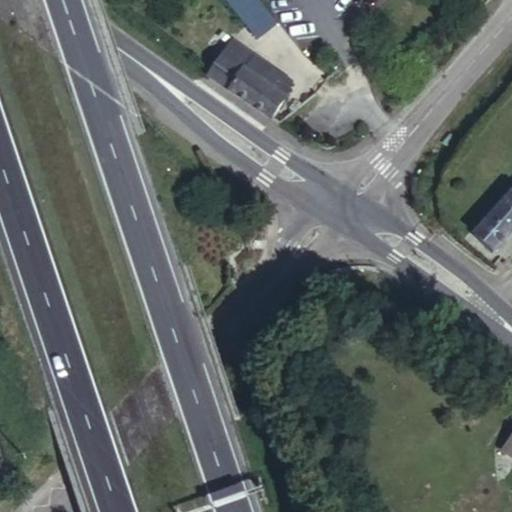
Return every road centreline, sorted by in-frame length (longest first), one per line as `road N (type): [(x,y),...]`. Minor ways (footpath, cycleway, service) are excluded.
road 1 (motorway): [(230,511),(65,0)]
road 2 (tertiary): [(46,511),(326,222)]
road 3 (motorway): [(0,152),(120,511)]
road 4 (secondary): [(349,197),(123,55)]
road 5 (secondary): [(123,55),(204,130),(326,222)]
road 6 (tertiary): [(349,197),(511,17)]
road 7 (secondary): [(326,222),(495,313)]
road 8 (secondary): [(495,313),(433,251),(349,197)]
